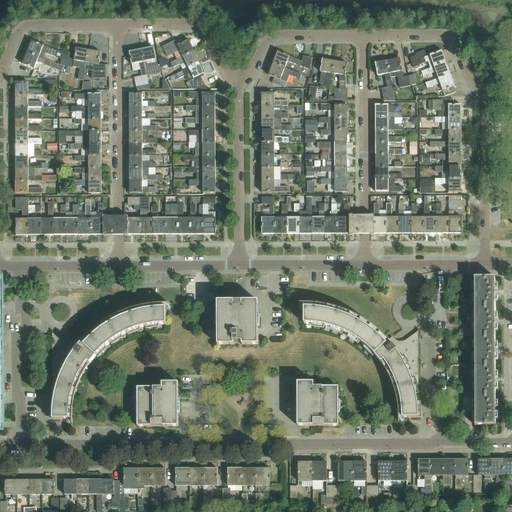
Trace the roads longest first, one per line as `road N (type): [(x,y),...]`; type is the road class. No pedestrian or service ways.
road 1 (residential): [(485,264),(484,95),(469,81),(454,39),(364,36)]
road 2 (residential): [(117,25),(118,266)]
road 3 (residential): [(364,36),(364,265)]
road 4 (residential): [(239,265),(239,81)]
road 5 (residential): [(443,264),(435,324),(444,444)]
road 6 (residential): [(199,444),(21,445)]
road 7 (residential): [(21,268),(21,445)]
road 8 (residential): [(239,81),(198,24),(117,25)]
road 9 (residential): [(444,444),(294,444)]
road 10 (residential): [(364,36),(277,36),(239,81)]
road 11 (residential): [(117,25),(22,27),(0,71)]
